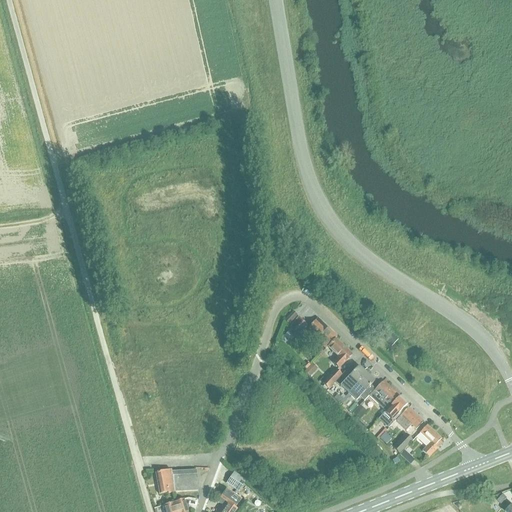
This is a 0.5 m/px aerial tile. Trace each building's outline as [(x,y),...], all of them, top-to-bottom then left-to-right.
[(289,325),(297,316),(292,312),(284,321),(289,325)] [(288,328),(297,337),(306,327),(297,318),(288,328)] [(322,344),(327,348),(336,337),(328,329),(317,319),(308,329),(323,342),(322,344)] [(332,365),(337,371),(350,357),(334,342),(327,349),(338,359),(332,365)] [(307,365),(311,373),(317,370),(313,362),(307,365)] [(348,394),(368,373),(366,370),(363,372),(358,367),(355,371),(350,367),(339,379),(336,382),(348,394)] [(328,389),(341,375),(335,370),(323,384),(328,389)] [(370,386),(374,382),(369,378),(371,374),(368,373),(348,394),(347,394),(355,402),(359,398),(363,402),(367,398),(375,390),(370,386)] [(386,411),(398,397),(399,396),(383,381),(370,396),(386,411)] [(345,405),(349,400),(337,392),(334,398),(345,405)] [(398,397),(386,411),(378,419),(388,429),(400,416),(407,409),(404,407),(406,405),(398,397)] [(361,405),(354,412),(361,419),(368,411),(361,405)] [(408,408),(407,409),(400,416),(415,430),(422,422),(408,408)] [(427,448),(423,452),(429,458),(442,444),(439,442),(441,440),(427,426),(416,438),(427,448)] [(385,430),(379,436),(386,443),(392,437),(385,430)] [(394,449),(400,455),(412,441),(406,435),(394,449)] [(405,450),(400,455),(411,465),(415,460),(405,450)] [(196,471),(171,472),(171,471),(155,474),(159,494),(167,493),(168,494),(174,492),(197,491),(196,471)] [(246,481),(233,473),(225,485),(238,493),(246,481)] [(216,511),(235,511),(237,510),(235,509),(241,500),(227,490),(218,503),(222,505),(216,511)] [(187,511),(184,500),(163,506),(165,511),(187,511)] [(511,511),(511,506),(508,503),(501,510),(503,511),(511,511)]
